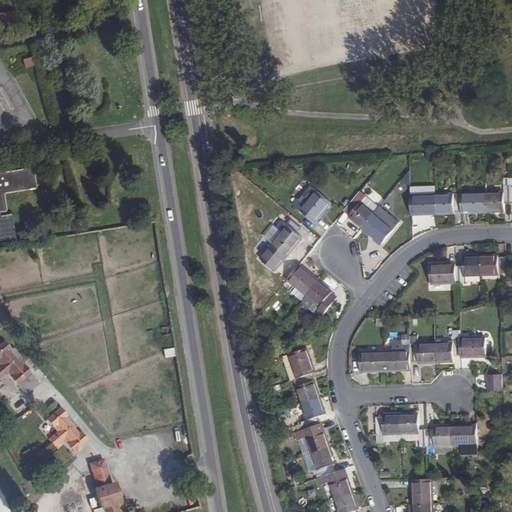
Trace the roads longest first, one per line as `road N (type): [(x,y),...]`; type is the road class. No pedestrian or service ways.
road 1 (primary): [(268,511),(233,360),(176,0)]
road 2 (primary): [(139,0),(219,511)]
road 3 (residential): [(367,300),(405,257),(433,240),(511,232)]
